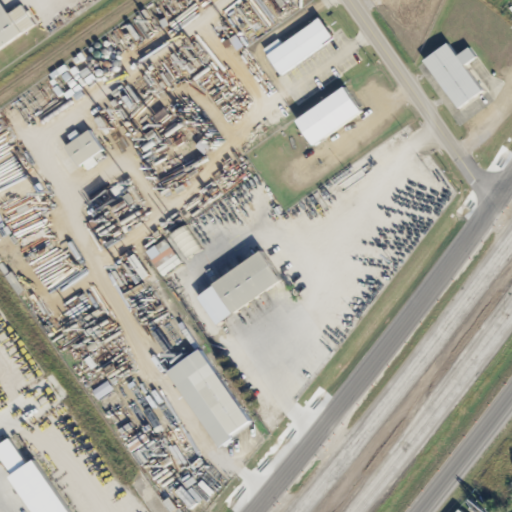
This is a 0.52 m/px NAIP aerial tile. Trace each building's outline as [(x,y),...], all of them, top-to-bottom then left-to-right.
[(0,0),(0,50),(39,27),(25,5),(12,13),(3,0),(0,0)] [(286,72),(274,55),(325,20),(336,36),(286,72)] [(465,107),(429,60),(450,44),(487,91),(465,107)] [(351,88),(369,113),(321,146),(303,121),(351,88)] [(68,148),(82,167),(106,150),(92,130),(68,148)] [(204,251),(189,226),(174,236),(190,260),(204,251)] [(268,252),(288,278),(241,312),(222,286),(268,252)] [(256,422),(224,444),(174,371),(206,349),(256,422)] [(41,462),(76,511),(40,511),(17,478),(41,462)]
